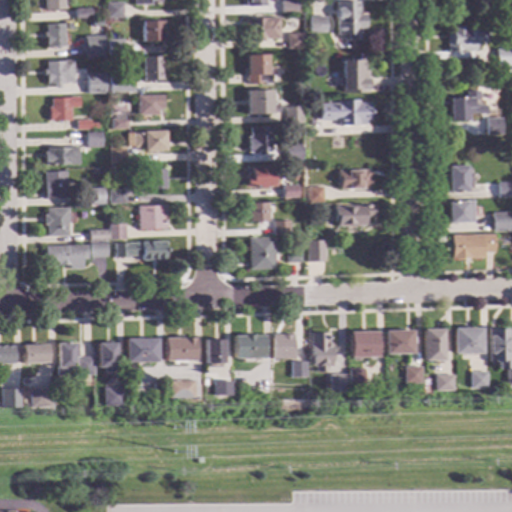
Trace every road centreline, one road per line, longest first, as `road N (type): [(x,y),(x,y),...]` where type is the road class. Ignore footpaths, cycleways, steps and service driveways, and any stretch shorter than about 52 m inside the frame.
road 1 (residential): [(511,289),(0,305)]
road 2 (residential): [(5,305),(2,0)]
road 3 (residential): [(204,300),(201,0)]
road 4 (residential): [(407,292),(405,0)]
